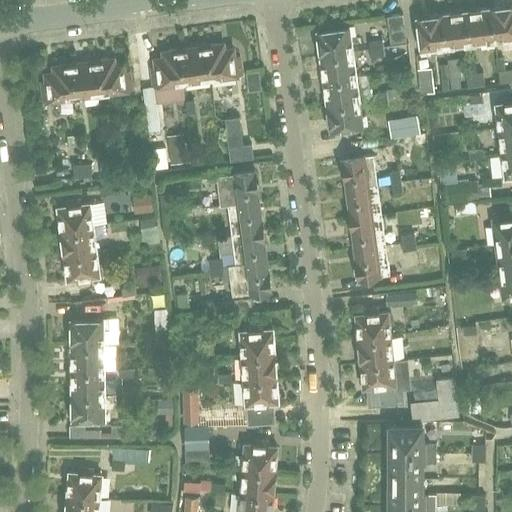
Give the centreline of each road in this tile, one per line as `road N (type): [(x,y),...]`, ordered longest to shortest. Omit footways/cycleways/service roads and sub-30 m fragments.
road 1 (residential): [(315,511),(320,369),(274,0)]
road 2 (residential): [(23,511),(29,342),(0,79)]
road 3 (unclassified): [(0,22),(186,0)]
